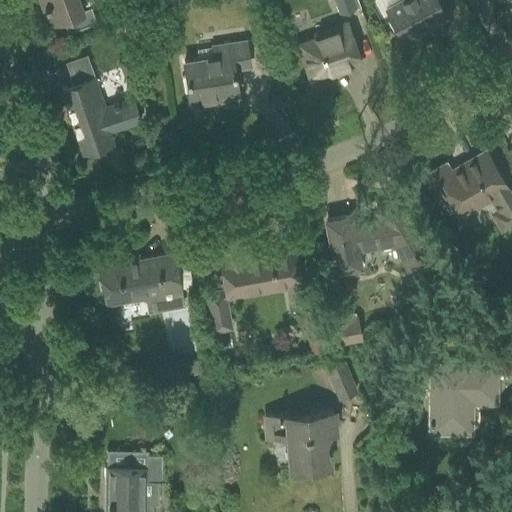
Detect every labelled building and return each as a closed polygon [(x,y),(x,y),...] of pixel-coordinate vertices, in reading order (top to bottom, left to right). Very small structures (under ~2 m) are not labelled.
[(39,0),(48,22),(61,17),(66,30),(65,31),(66,32),(97,21),(96,19),(95,20),(90,6),(78,10),(74,0),(39,0)] [(353,0),(333,0),(338,13),(356,7),(353,0)] [(398,0),(386,7),(403,37),(433,20),(434,23),(446,16),(436,0),(398,0)] [(157,14),(157,17),(157,20),(159,22),(161,24),(164,25),(167,25),(169,24),(172,22),(173,19),(173,17),(173,14),(171,11),(169,9),(166,8),(164,8),(161,9),(159,11),(157,14)] [(298,43),(309,77),(343,66),(344,69),(360,64),(346,22),(340,24),(341,28),(298,43)] [(214,56),(183,61),(191,106),(209,103),(208,98),(237,93),(233,67),(248,64),(245,40),(212,46),(214,56)] [(139,120),(127,87),(126,88),(130,98),(118,102),(117,98),(111,100),(112,104),(100,109),(89,79),(94,77),(86,54),(65,61),(72,84),(61,88),(82,150),(111,140),(107,131),(139,120)] [(511,223),(511,196),(507,188),(485,150),(465,161),(466,164),(451,173),(445,162),(424,174),(438,199),(445,195),(458,216),(476,206),(487,209),(500,230),(511,223)] [(407,268),(428,257),(396,198),(375,210),(380,219),(351,227),(349,215),(326,219),(331,251),(330,251),(331,256),(333,256),(335,270),(359,265),(356,249),(394,242),(407,268)] [(301,298),(292,243),(269,247),(270,249),(246,253),(244,246),(243,246),(241,235),(220,239),(223,257),(220,258),(225,286),(204,290),(211,330),(232,326),(227,296),(229,296),(228,290),(262,284),(263,290),(284,286),(287,301),(301,298)] [(182,304),(179,288),(172,252),(127,260),(126,256),(99,261),(106,302),(146,294),(149,310),(182,304)] [(500,289),(487,290),(489,308),(502,307),(500,289)] [(420,306),(405,312),(410,322),(425,316),(420,306)] [(356,315),(330,320),(334,344),(360,339),(356,315)] [(325,333),(307,336),(310,352),(328,349),(325,333)] [(209,356),(188,359),(190,372),(211,369),(209,356)] [(324,366),(338,399),(358,391),(344,358),(324,366)] [(498,364),(430,363),(429,431),(470,432),(471,399),(498,399),(498,364)] [(327,431),(335,431),(334,410),(265,414),(267,435),(287,434),(289,467),(329,464),(328,450),(331,450),(330,444),(328,444),(327,431)] [(106,450),(106,465),(104,465),(103,481),(107,481),(106,511),(151,511),(151,503),(157,503),(158,480),(161,480),(162,453),(147,453),(147,450),(106,450)]
